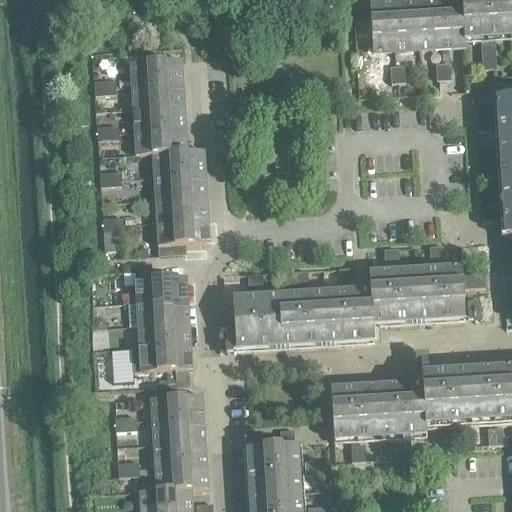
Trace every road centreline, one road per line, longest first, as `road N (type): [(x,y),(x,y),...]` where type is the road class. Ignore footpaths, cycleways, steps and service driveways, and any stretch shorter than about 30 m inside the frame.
road 1 (residential): [(220,243),(200,277),(217,511)]
road 2 (residential): [(351,215),(437,211),(436,140),(350,142)]
road 3 (residential): [(187,61),(189,131),(209,148),(220,243)]
road 4 (residential): [(351,215),(301,236),(220,243)]
